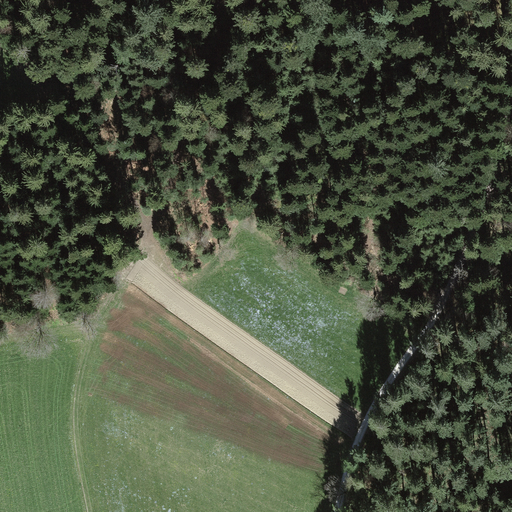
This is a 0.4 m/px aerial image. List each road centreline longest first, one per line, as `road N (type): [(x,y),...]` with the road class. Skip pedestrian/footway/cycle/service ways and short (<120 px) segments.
road 1 (track): [(90,511),(70,422),(71,377),(89,326),(133,268),(166,199),(189,106),(220,39),(250,0)]
road 2 (track): [(337,511),(367,418),(453,280),(511,105)]
